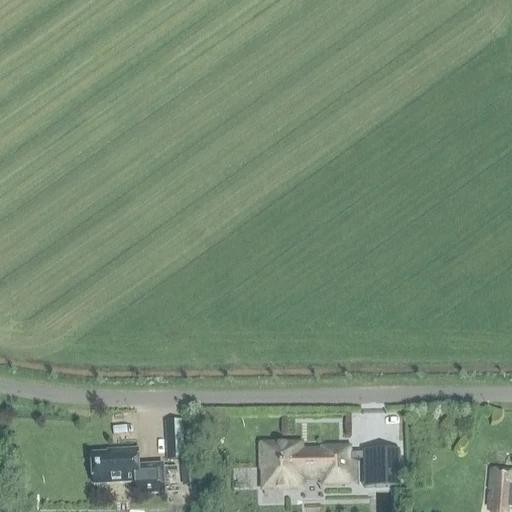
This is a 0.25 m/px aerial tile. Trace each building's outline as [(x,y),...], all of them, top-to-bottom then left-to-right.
[(166,444),(182,443),(181,423),(165,424),(166,444)] [(266,478),(266,486),(284,486),(284,489),(301,489),(301,480),(325,480),(325,486),(357,485),(357,464),(351,464),(351,450),(325,451),(325,453),(301,454),(300,448),(262,448),(262,470),(266,470),(266,478)] [(95,457),(96,486),(138,485),(139,497),(167,497),(166,469),(142,469),(142,452),(119,453),(119,456),(95,457)] [(195,461),(182,462),(183,475),(196,474),(195,461)] [(234,467),(235,488),(260,487),(259,466),(234,467)] [(511,472),(490,471),(488,508),(492,508),(491,511),(507,511),(508,508),(511,508),(511,472)]
